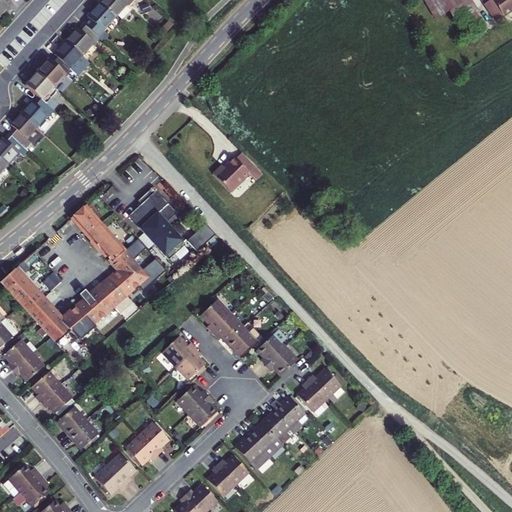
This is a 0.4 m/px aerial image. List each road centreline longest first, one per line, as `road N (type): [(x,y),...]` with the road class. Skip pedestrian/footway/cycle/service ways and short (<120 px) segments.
road 1 (tertiary): [(259,0),(120,147),(0,250)]
road 2 (residential): [(134,511),(251,399),(188,328)]
road 3 (residential): [(0,83),(75,0),(41,0),(0,45)]
road 4 (residential): [(97,511),(0,393)]
